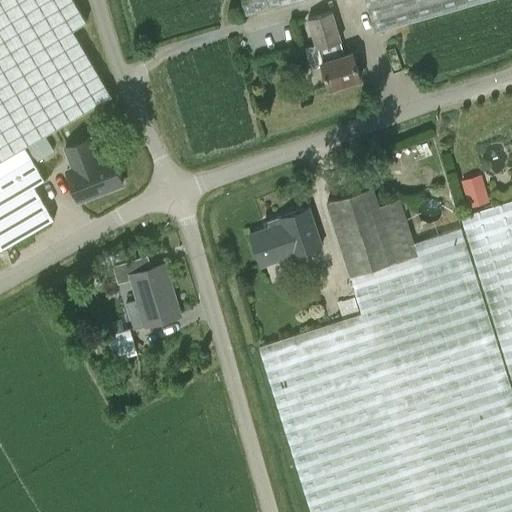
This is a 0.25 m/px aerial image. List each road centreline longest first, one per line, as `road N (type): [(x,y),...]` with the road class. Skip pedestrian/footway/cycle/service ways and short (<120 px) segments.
road 1 (unclassified): [(173,189),(511,74)]
road 2 (unclassified): [(266,511),(173,189)]
road 3 (unclassified): [(173,189),(116,57),(101,0)]
road 4 (unclassified): [(0,285),(173,189)]
